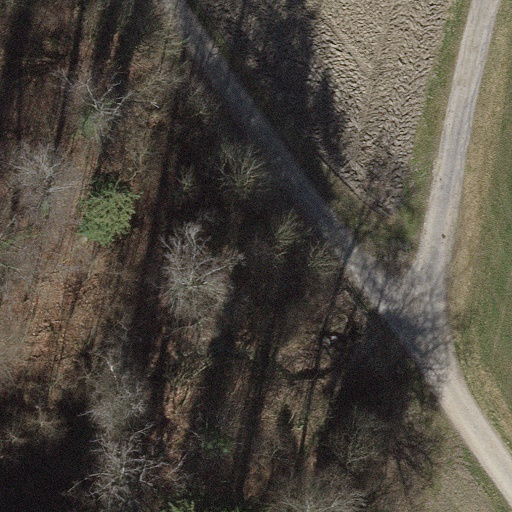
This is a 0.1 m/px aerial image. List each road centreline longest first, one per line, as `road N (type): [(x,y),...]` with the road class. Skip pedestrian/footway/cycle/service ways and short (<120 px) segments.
road 1 (track): [(182,0),(429,346)]
road 2 (track): [(429,346),(459,67),(488,0)]
road 3 (track): [(511,475),(429,346)]
